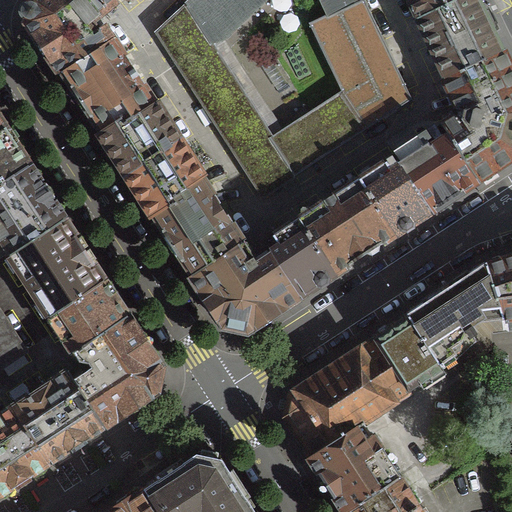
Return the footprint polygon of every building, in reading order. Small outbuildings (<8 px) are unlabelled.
[(59,68),(115,31),(101,10),(114,0),(15,0),(15,2),(30,26),(59,68)] [(191,0),(190,2),(216,43),(264,0),(323,0),(329,12),(357,0),(191,0)] [(343,89),(369,128),(412,96),(367,0),(357,0),(329,12),(312,20),(343,89)] [(410,0),(416,11),(437,0),(410,0)] [(492,0),(437,0),(416,11),(446,68),(510,34),(492,0)] [(216,43),(190,2),(160,26),(264,196),(297,175),(271,136),(216,43)] [(101,131),(157,94),(115,31),(59,68),(101,131)] [(511,37),(510,34),(446,68),(466,103),(448,113),(459,127),(489,174),(511,158),(511,37)] [(343,89),(271,136),(297,175),(369,128),(343,89)] [(128,172),(184,135),(157,94),(101,131),(128,172)] [(0,111),(0,177),(29,159),(0,111)] [(489,174),(459,127),(413,157),(443,204),(489,174)] [(154,210),(210,173),(184,135),(128,172),(154,210)] [(443,204),(413,157),(399,166),(392,155),(363,174),(400,232),(443,204)] [(29,159),(0,177),(0,226),(13,246),(64,213),(29,159)] [(196,273),(252,236),(210,173),(154,210),(196,273)] [(342,268),(400,232),(363,174),(306,210),(342,268)] [(342,268),(306,210),(279,227),(287,238),(275,246),(305,293),(342,268)] [(64,213),(13,246),(52,306),(103,273),(64,213)] [(305,293),(275,246),(270,250),(264,254),(252,236),(196,273),(230,325),(251,329),(297,298),(305,293)] [(511,252),(493,259),(506,315),(509,327),(511,326),(511,252)] [(493,259),(421,308),(454,363),(481,321),(506,315),(493,259)] [(103,273),(52,306),(78,348),(130,315),(103,273)] [(0,367),(27,351),(0,308),(0,367)] [(454,363),(421,308),(381,335),(412,388),(454,363)] [(130,315),(78,348),(90,367),(85,370),(80,374),(110,421),(116,417),(159,390),(160,362),(130,315)] [(287,415),(308,450),(363,415),(412,388),(381,335),(294,388),(287,415)] [(53,457),(110,421),(80,374),(75,367),(19,403),(53,457)] [(0,490),(53,457),(19,403),(0,414),(0,490)] [(313,457),(344,505),(405,466),(377,424),(371,428),(367,422),(363,415),(308,450),(313,457)] [(243,511),(258,503),(227,455),(218,441),(206,449),(148,486),(164,511),(243,511)] [(348,511),(434,511),(405,466),(344,505),(348,511)] [(164,511),(148,486),(139,492),(109,511),(164,511)] [(263,511),(258,503),(243,511),(263,511)]
